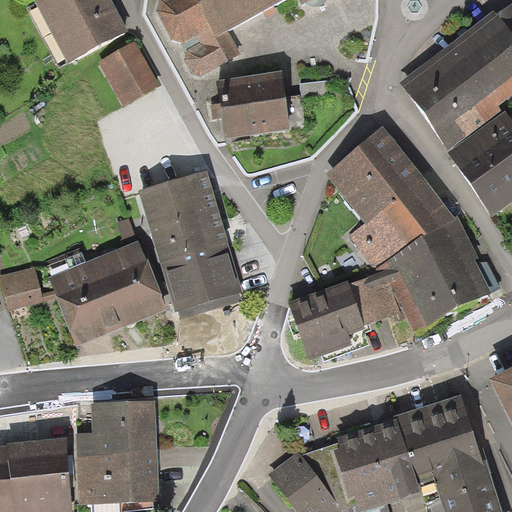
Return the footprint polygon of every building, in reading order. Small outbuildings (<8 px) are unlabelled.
[(128,33),(110,0),(41,0),(35,4),(68,65),(128,33)] [(162,0),(159,2),(156,14),(174,42),(184,45),(197,39),(210,32),(214,39),(228,32),(289,0),(296,0),(302,8),(316,0),(162,0)] [(511,4),(497,16),(511,35),(511,4)] [(398,85),(450,153),(503,113),(498,107),(511,96),(511,35),(497,16),(494,13),(398,85)] [(210,32),(197,39),(200,44),(187,51),(185,61),(192,74),(202,78),(241,56),(228,32),(214,39),(210,32)] [(135,43),(99,62),(124,107),(160,87),(135,43)] [(283,79),(220,85),(225,136),(288,130),(283,79)] [(326,81),(300,84),(302,100),(328,97),(326,81)] [(139,132),(133,114),(101,125),(106,143),(139,132)] [(511,122),(453,163),(491,218),(511,203),(511,122)] [(181,320),(242,302),(240,294),(242,293),(208,173),(198,176),(192,155),(188,156),(180,128),(120,145),(127,169),(123,171),(130,196),(139,193),(160,265),(162,265),(176,313),(179,312),(181,320)] [(348,237),(377,275),(383,270),(452,218),(385,129),(326,174),(364,224),(348,237)] [(400,315),(415,335),(492,294),(476,261),(480,260),(457,216),(452,218),(383,270),(384,272),(400,315)] [(138,243),(49,278),(76,348),(166,313),(138,243)] [(35,268),(0,277),(0,278),(9,311),(44,302),(35,268)] [(377,275),(350,284),(365,327),(400,315),(384,272),(383,270),(377,275)] [(350,284),(289,305),(309,362),(352,348),(349,337),(366,331),(365,327),(350,284)] [(511,372),(490,383),(511,427),(511,372)] [(461,397),(397,417),(398,421),(417,481),(434,475),(445,511),(501,511),(485,462),(482,463),(461,397)] [(156,400),(91,403),(92,431),(75,431),(78,503),(160,500),(156,400)] [(417,481),(398,421),(338,440),(339,444),(358,504),(360,511),(365,511),(421,494),(417,481)] [(74,511),(68,436),(6,441),(7,447),(0,447),(0,511),(74,511)] [(339,444),(302,457),(337,503),(334,506),(338,511),(340,511),(358,504),(339,444)] [(299,453),(268,475),(295,511),(338,511),(334,506),(337,503),(302,457),(299,453)]
